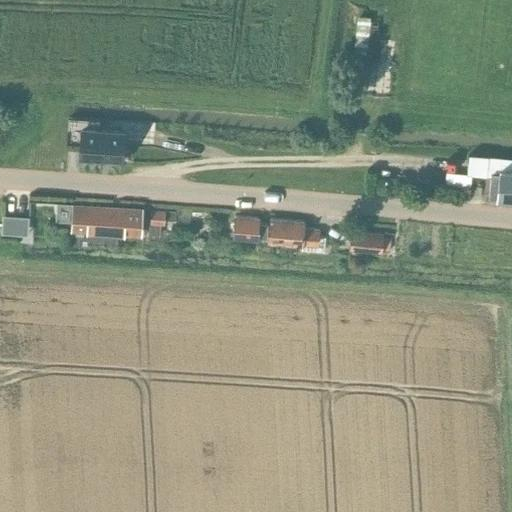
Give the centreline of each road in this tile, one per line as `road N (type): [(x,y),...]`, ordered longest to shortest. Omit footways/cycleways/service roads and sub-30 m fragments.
road 1 (tertiary): [(511,219),(0,178)]
road 2 (track): [(346,163),(365,91),(383,63),(388,18)]
